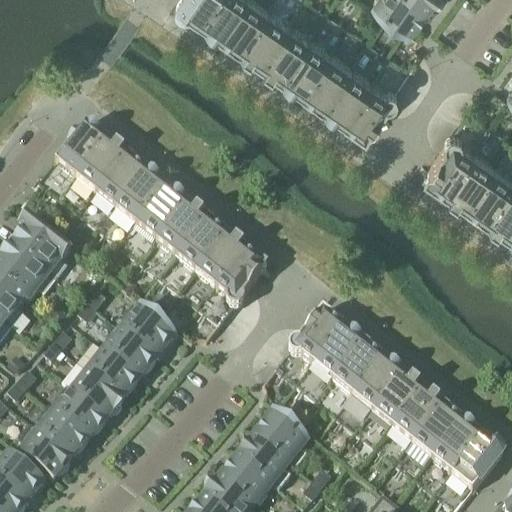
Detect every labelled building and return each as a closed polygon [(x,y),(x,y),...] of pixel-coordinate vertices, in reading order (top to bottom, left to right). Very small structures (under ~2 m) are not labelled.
[(179,0),(175,6),(196,21),(210,0),(179,0)] [(210,0),(196,21),(217,36),(242,0),(210,0)] [(242,0),(217,36),(237,49),(238,50),(273,0),(242,0)] [(225,0),(384,110),(399,87),(409,74),(408,73),(388,59),(373,49),(367,45),(346,30),(325,15),(304,1),(302,0),(225,0)] [(427,5),(418,0),(373,0),(373,2),(409,27),(415,18),(416,18),(417,18),(418,17),(419,17),(427,5)] [(511,198),(511,145),(468,115),(459,128),(443,150),(511,198)] [(494,165),(466,206),(486,221),(511,184),(511,145),(510,143),(494,165)] [(197,316),(217,333),(224,323),(232,314),(241,302),(244,298),(63,156),(42,183),(36,190),(57,206),(77,222),(97,238),(117,253),(137,269),(157,285),(177,301),(197,316)] [(511,184),(486,221),(507,235),(511,228),(511,184)] [(21,237),(10,251),(48,281),(69,255),(27,222),(18,234),(21,237)] [(48,281),(10,251),(0,264),(0,284),(26,306),(48,281)] [(0,326),(5,331),(26,306),(0,284),(0,326)] [(85,310),(94,317),(103,305),(94,298),(85,310)] [(94,317),(85,310),(76,322),(85,329),(94,317)] [(120,337),(155,365),(172,344),(138,317),(132,312),(119,326),(125,331),(120,337)] [(155,365),(120,337),(115,332),(102,347),(108,352),(103,358),(137,385),(144,376),(148,375),(155,365)] [(51,350),(60,357),(70,345),(61,338),(51,350)] [(371,454),(443,511),(459,511),(481,485),(459,468),(300,342),(287,358),(288,358),(280,367),(273,377),(289,390),(310,406),(330,422),(351,438),(371,454)] [(60,357),(51,350),(41,361),(50,369),(60,357)] [(137,385),(103,358),(86,378),(121,406),(137,385)] [(26,378),(16,389),(24,396),(35,385),(26,378)] [(86,378),(69,397),(105,426),(111,418),(113,418),(115,417),(117,417),(117,416),(118,415),(119,414),(119,413),(120,412),(120,411),(120,410),(120,409),(120,407),(121,406),(86,378)] [(24,396),(16,389),(6,400),(14,407),(24,396)] [(57,412),(52,418),(87,446),(93,437),(94,437),(96,437),(97,436),(105,426),(69,397),(65,394),(53,408),(57,412)] [(87,446),(52,418),(48,414),(35,429),(40,432),(35,438),(69,465),(75,457),(77,457),(78,456),(79,456),(87,446)] [(287,470),(293,475),(305,460),(300,455),(305,449),(270,421),(253,443),(287,470)] [(69,465),(35,438),(30,434),(18,448),(23,452),(17,459),(52,486),(59,478),(60,478),(62,477),(63,477),(64,476),(65,476),(66,475),(67,474),(67,472),(68,472),(68,470),(68,468),(67,467),(69,465)] [(287,470),(253,443),(247,451),(245,451),(243,452),(241,453),(240,454),(239,455),(239,456),(238,458),(238,460),(238,462),(237,463),(270,490),(276,495),(288,481),(282,476),(287,470)] [(8,462),(0,470),(0,490),(25,511),(42,489),(8,462)] [(270,490),(237,463),(230,472),(228,472),(227,473),(219,483),(253,510),(270,490)] [(311,488),(319,495),(329,484),(320,477),(311,488)] [(204,502),(203,504),(213,511),(251,511),(253,510),(219,483),(213,491),(211,491),(209,492),(207,493),(206,494),(205,496),(204,496),(204,498),(204,499),(204,500),(204,502)] [(319,495),(311,488),(301,500),(310,507),(319,495)] [(24,511),(25,511),(0,490),(0,511),(24,511)] [(393,511),(381,502),(372,511),(393,511)]
